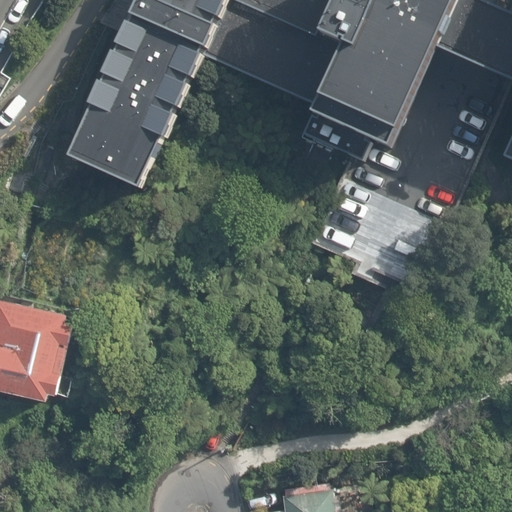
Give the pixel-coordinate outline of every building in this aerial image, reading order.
[(511,9),(489,0),(138,0),(69,155),(145,189),(206,53),(322,104),(309,133),(353,153),(365,158),(375,135),(393,143),(437,43),(463,55),(488,65),(495,68),(511,75),(511,143),(507,154),(511,156),(511,9)] [(51,194),(0,174),(0,190),(46,208),(51,194)] [(123,245),(42,216),(26,301),(110,334),(117,295),(124,295),(127,267),(119,265),(123,245)] [(74,321),(0,304),(0,394),(55,407),(74,321)] [(348,511),(343,485),(284,495),(286,511),(348,511)]
